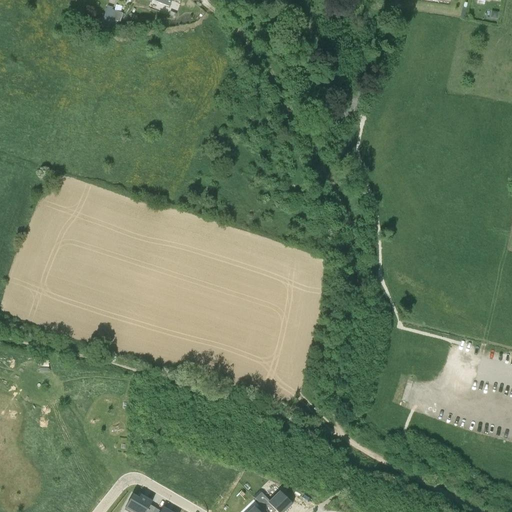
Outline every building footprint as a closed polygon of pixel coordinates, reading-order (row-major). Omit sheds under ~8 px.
[(107,6),(102,24),(118,27),(122,14),(111,10),(112,7),(107,6)] [(462,8),(459,19),(466,20),(468,8),(462,8)] [(499,12),(491,10),(490,18),(497,20),(499,12)] [(276,511),(284,511),(292,505),(280,492),(268,504),(276,511)] [(153,511),(155,508),(150,505),(152,502),(140,496),(138,499),(132,495),(123,510),(126,511),(153,511)] [(249,511),(258,511),(257,511),(262,506),(258,503),(249,511)]
